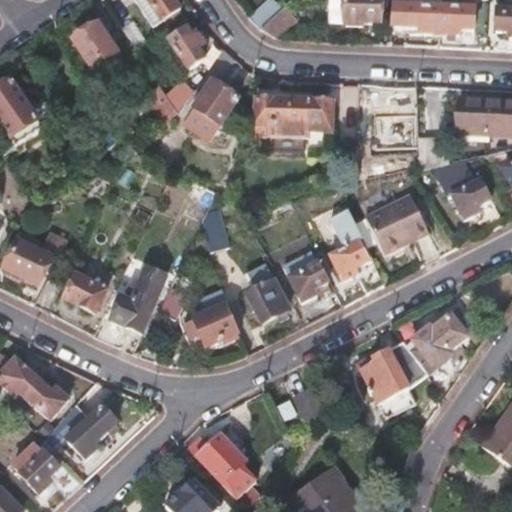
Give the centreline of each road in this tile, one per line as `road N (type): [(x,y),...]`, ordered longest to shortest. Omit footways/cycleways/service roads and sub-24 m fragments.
road 1 (residential): [(511,250),(196,415)]
road 2 (residential): [(218,0),(247,43),(273,56),(511,67)]
road 3 (residential): [(196,415),(0,313)]
road 4 (residential): [(511,335),(426,448),(407,511)]
road 5 (residential): [(94,511),(196,415)]
